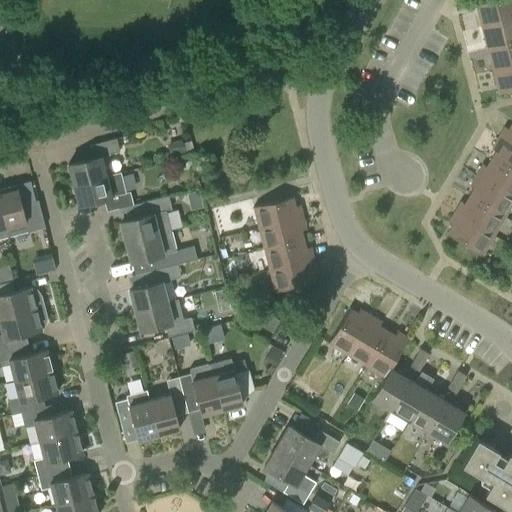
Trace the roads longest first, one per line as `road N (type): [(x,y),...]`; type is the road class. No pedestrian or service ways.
road 1 (residential): [(36,162),(119,473)]
road 2 (residential): [(361,249),(341,218),(320,149),(318,104),(330,65),(368,0)]
road 3 (residential): [(224,470),(361,249)]
road 4 (residential): [(406,182),(387,158),(380,96),(434,0)]
road 5 (residential): [(511,357),(480,325),(361,249)]
